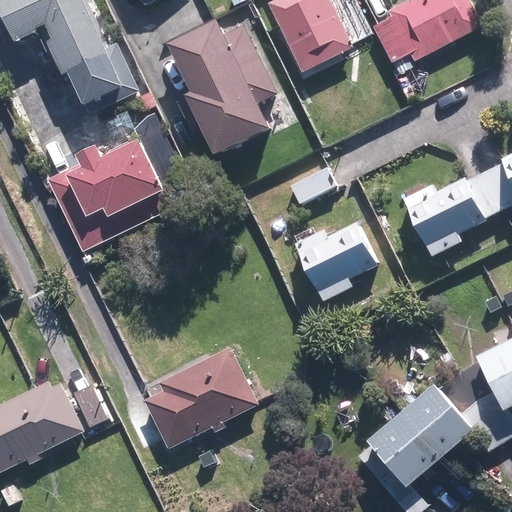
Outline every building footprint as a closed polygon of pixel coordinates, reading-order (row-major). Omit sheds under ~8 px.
[(110,55),(85,0),(0,0),(0,10),(14,41),(41,29),(62,77),(110,55)] [(274,0),(277,5),(267,9),(301,79),(354,53),(328,0),(274,0)] [(487,26),(473,0),(407,0),(390,9),(394,17),(376,26),(394,62),(413,52),(418,62),(487,26)] [(260,29),(253,12),(237,20),(245,36),(260,29)] [(151,75),(186,145),(192,142),(200,159),(230,144),(218,118),(250,102),(228,58),(195,74),(187,57),(151,75)] [(98,112),(134,96),(117,62),(82,78),(98,112)] [(149,94),(139,99),(147,113),(157,108),(149,94)] [(100,158),(95,149),(73,160),(75,164),(45,179),(80,252),(170,208),(139,143),(137,140),(135,141),(128,139),(105,150),(103,157),(100,158)] [(511,154),(502,159),(503,162),(485,171),(502,207),(511,202),(511,154)] [(300,203),(338,185),(329,166),(291,185),(300,203)] [(502,207),(485,171),(467,180),(466,178),(437,192),(434,184),(404,198),(427,246),(486,218),(484,215),(502,207)] [(376,221),(393,255),(410,247),(392,213),(376,221)] [(318,292),(377,264),(358,223),(330,237),(326,230),(296,245),(318,292)] [(511,339),(476,357),(478,360),(456,372),(440,385),(439,382),(371,439),(375,443),(360,456),(408,511),(420,511),(431,504),(412,483),(472,433),(486,452),(511,436),(511,418),(507,408),(511,405),(511,339)] [(168,448),(258,402),(230,345),(158,381),(163,390),(144,399),(168,448)] [(0,477),(91,433),(68,385),(59,389),(56,382),(0,408),(0,477)] [(89,427),(108,417),(92,383),(72,392),(89,427)] [(160,439),(143,405),(124,415),(140,449),(160,439)] [(218,463),(211,447),(198,454),(205,469),(218,463)] [(20,500),(12,484),(0,489),(0,491),(7,507),(20,500)]
